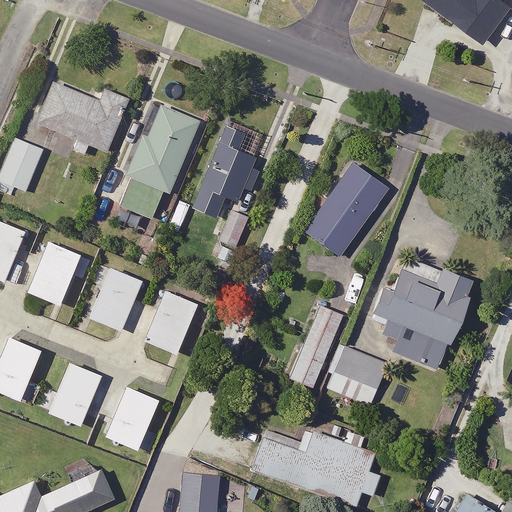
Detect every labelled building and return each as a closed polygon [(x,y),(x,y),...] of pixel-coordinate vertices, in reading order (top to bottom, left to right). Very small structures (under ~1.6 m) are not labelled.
[(426,0),(483,41),(510,4),(504,0),(426,0)] [(97,96),(52,77),(35,120),(76,137),(72,147),(82,151),(86,141),(104,149),(126,95),(101,85),(97,96)] [(197,119),(155,101),(124,173),(130,176),(119,203),(149,216),(161,188),(166,190),(197,119)] [(233,197),(238,185),(250,189),(258,170),(247,165),(252,154),(234,147),(241,130),(224,123),(190,204),(213,214),(222,193),(233,197)] [(41,146),(12,134),(0,165),(0,178),(24,189),(41,146)] [(385,185),(350,160),(303,229),(338,253),(385,185)] [(189,203),(177,198),(166,226),(177,231),(189,203)] [(247,211),(226,203),(213,236),(234,244),(247,211)] [(336,259),(308,256),(307,268),(335,272),(336,259)] [(370,308),(384,314),(377,331),(394,338),(401,321),(444,339),(469,277),(438,264),(432,280),(398,266),(376,293),(370,308)] [(341,308),(317,299),(287,375),(311,384),(341,308)] [(382,361),(342,344),(324,385),(341,392),(348,376),(372,386),(382,361)] [(372,450),(303,426),(296,446),(261,433),(250,465),(353,503),(359,488),(370,492),(377,472),(366,468),(372,450)] [(0,511),(71,511),(110,494),(96,465),(38,492),(31,476),(0,489),(0,511)] [(223,511),(239,507),(230,476),(177,492),(182,511),(223,511)] [(498,511),(495,511),(463,491),(449,511),(511,511),(511,501),(507,498),(498,511)]
